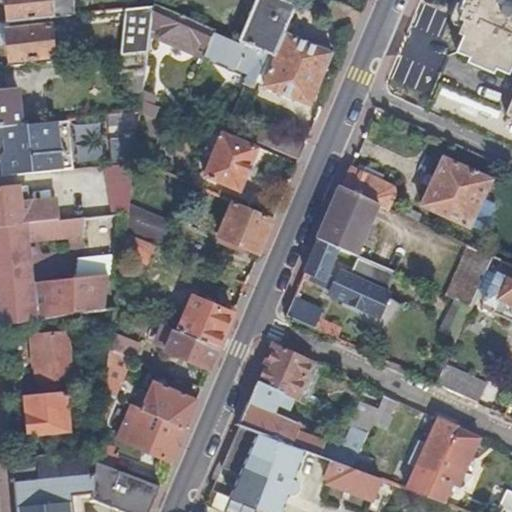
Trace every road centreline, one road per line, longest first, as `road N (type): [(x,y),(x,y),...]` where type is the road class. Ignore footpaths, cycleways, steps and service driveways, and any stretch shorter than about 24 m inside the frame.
road 1 (residential): [(511,437),(253,318)]
road 2 (tertiary): [(253,318),(352,87)]
road 3 (tertiary): [(173,511),(253,318)]
road 4 (residential): [(511,160),(352,87)]
